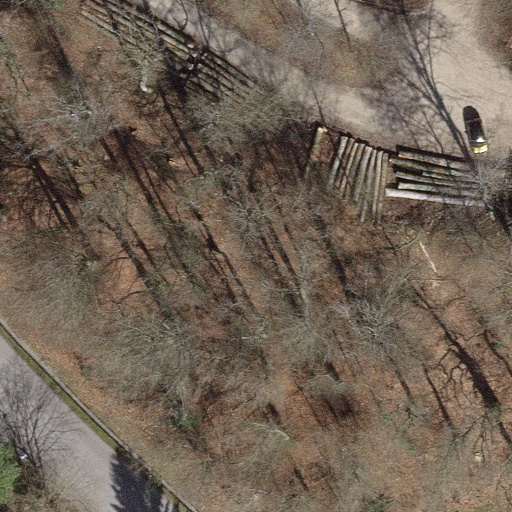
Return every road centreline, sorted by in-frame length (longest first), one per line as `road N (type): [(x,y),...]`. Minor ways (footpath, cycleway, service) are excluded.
road 1 (track): [(144,0),(257,81),(331,101),(451,85),(487,0)]
road 2 (track): [(511,107),(451,85),(321,0)]
road 3 (residential): [(139,511),(0,370)]
